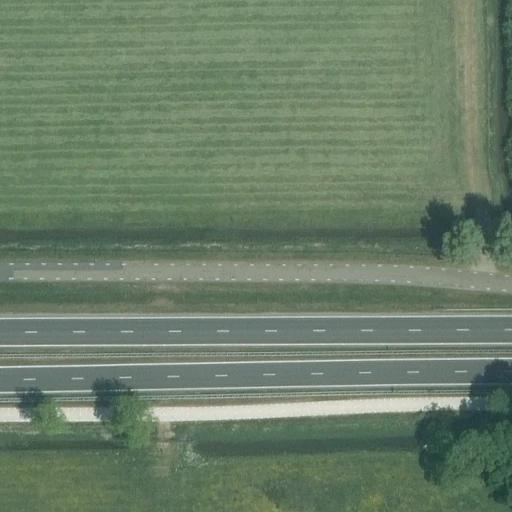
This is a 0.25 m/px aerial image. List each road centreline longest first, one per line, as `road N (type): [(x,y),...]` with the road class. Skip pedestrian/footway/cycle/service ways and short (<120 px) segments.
road 1 (unclassified): [(0,273),(362,274),(511,284)]
road 2 (trunk): [(0,378),(511,375)]
road 3 (trunk): [(511,333),(0,334)]
